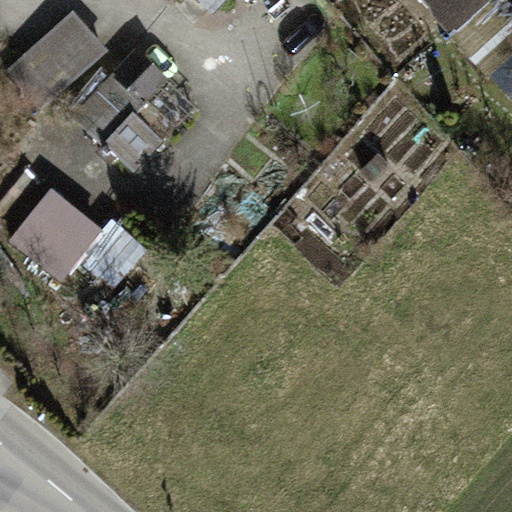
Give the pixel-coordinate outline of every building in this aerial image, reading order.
[(184,0),(206,20),(223,0),(184,0)] [(417,0),(450,37),(492,0),(417,0)] [(65,12),(0,68),(0,75),(32,112),(101,53),(65,12)] [(132,54),(69,124),(124,173),(167,127),(141,104),(162,81),(132,54)] [(44,187),(0,240),(0,242),(51,284),(68,262),(95,229),(44,187)] [(103,220),(95,229),(68,262),(92,282),(123,246),(127,240),(103,220)] [(92,282),(71,308),(108,338),(159,276),(123,246),(92,282)]
